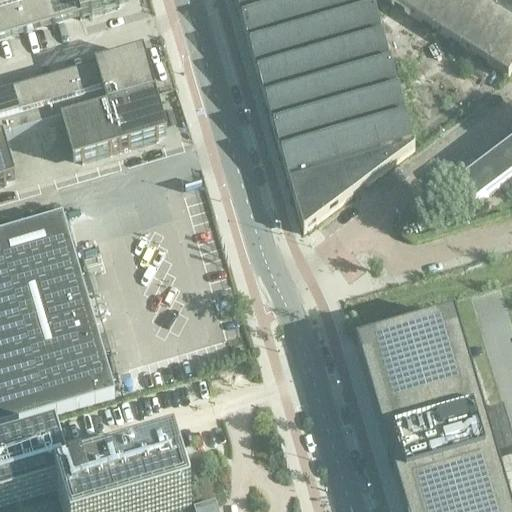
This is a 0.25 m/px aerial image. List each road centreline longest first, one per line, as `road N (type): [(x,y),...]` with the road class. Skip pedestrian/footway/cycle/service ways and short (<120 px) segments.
road 1 (unclassified): [(271,278),(335,252),(511,116)]
road 2 (tertiary): [(271,278),(187,0)]
road 3 (tertiary): [(350,511),(296,328),(271,278)]
